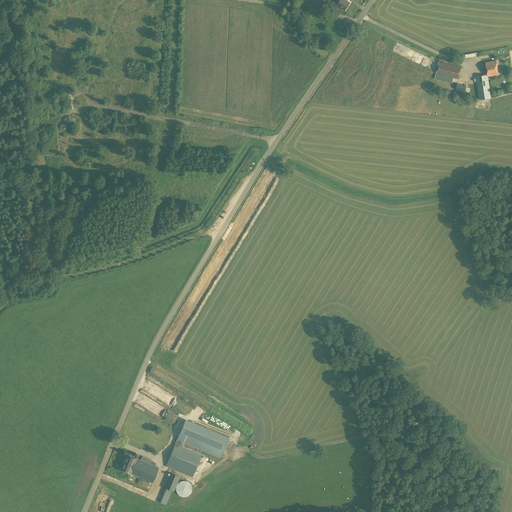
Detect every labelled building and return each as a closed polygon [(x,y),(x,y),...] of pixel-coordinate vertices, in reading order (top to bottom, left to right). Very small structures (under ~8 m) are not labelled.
[(346,0),(334,0),(338,2),(336,5),(344,11),(350,3),(346,0)] [(485,62),(487,75),(476,76),(479,100),(491,98),(488,76),(498,75),(496,61),(485,62)] [(436,73),(436,74),(435,79),(452,83),(453,78),(459,79),(461,67),(438,62),(436,73)] [(458,83),(457,89),(466,91),(467,85),(458,83)] [(185,419),(175,443),(165,466),(192,478),(202,454),(183,446),(184,443),(221,458),(229,438),(185,419)] [(136,458),(127,454),(121,469),(130,473),(122,492),(145,502),(150,489),(134,483),(137,476),(152,483),(159,468),(136,458)] [(171,472),(164,488),(172,491),(179,476),(171,472)] [(177,485),(176,487),(176,489),(176,492),(177,494),(179,495),(181,497),(184,497),(186,496),(189,495),(190,494),(191,491),(192,489),(192,487),(191,485),(189,483),(187,481),(185,481),(183,481),(180,481),(178,483),(177,485)]
